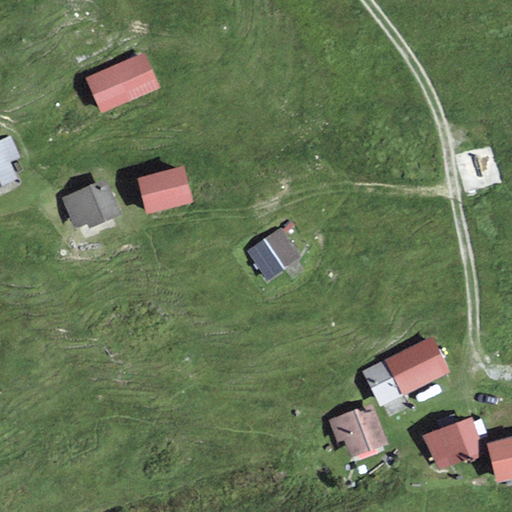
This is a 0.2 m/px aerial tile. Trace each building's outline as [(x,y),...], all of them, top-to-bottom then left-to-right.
[(143,51),(84,78),(100,112),(159,85),(143,51)] [(9,134),(0,138),(0,183),(16,175),(9,161),(20,156),(9,134)] [(182,164),(135,177),(145,213),(192,200),(182,164)] [(104,177),(60,196),(74,228),(87,222),(90,227),(120,214),(104,177)] [(300,258),(279,227),(262,238),(283,269),(300,258)] [(283,269),(262,238),(245,249),(266,280),(283,269)] [(432,335),(362,370),(380,405),(450,370),(432,335)] [(372,402),(327,418),(336,441),(344,438),(351,456),(387,442),(372,402)] [(470,416),(423,434),(436,469),(483,451),(470,416)] [(511,435),(486,441),(495,480),(511,476),(511,435)]
